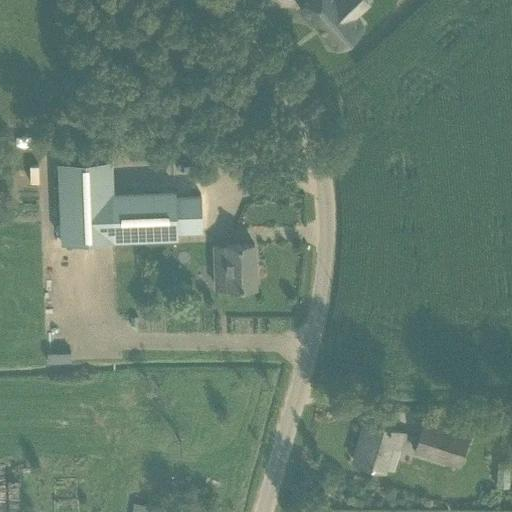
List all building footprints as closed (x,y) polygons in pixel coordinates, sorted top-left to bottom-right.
[(307,0),(299,8),(312,24),(315,22),(337,46),(361,25),(353,15),(356,13),(344,0),(307,0)] [(175,190),(111,192),(110,159),(57,162),(60,243),(113,241),(113,240),(177,238),(177,232),(202,231),(200,194),(175,195),(175,190)] [(226,266),(213,267),(214,289),(255,287),(254,244),(226,246),(226,266)] [(353,461),(383,471),(391,445),(399,447),(403,433),(365,421),(353,461)] [(414,452),(459,466),(468,438),(422,424),(414,452)] [(133,503),(131,511),(151,511),(153,506),(133,503)]
